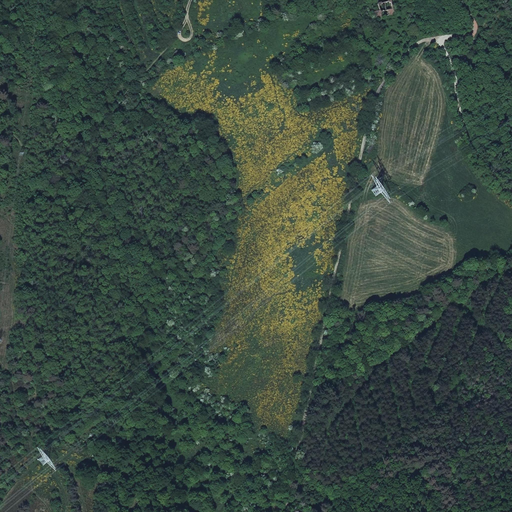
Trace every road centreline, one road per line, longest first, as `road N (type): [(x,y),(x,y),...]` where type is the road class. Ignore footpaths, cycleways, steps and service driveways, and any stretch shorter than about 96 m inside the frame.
road 1 (track): [(288,511),(374,100),(411,47),(473,35),(458,0)]
road 2 (track): [(511,191),(482,163),(460,117),(440,37)]
